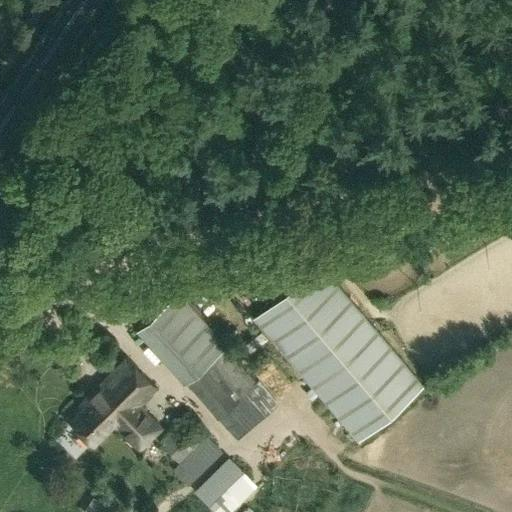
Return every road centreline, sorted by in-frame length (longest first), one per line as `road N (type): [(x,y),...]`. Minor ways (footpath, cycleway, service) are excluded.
road 1 (track): [(511,162),(94,272),(0,340)]
road 2 (primary): [(0,130),(86,0)]
